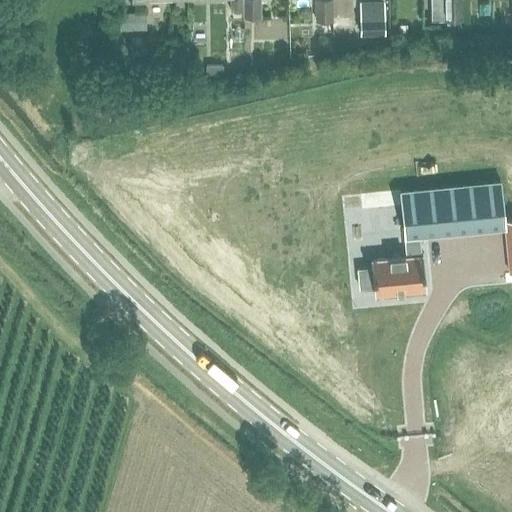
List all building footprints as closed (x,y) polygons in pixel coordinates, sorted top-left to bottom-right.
[(244,19),(243,0),(230,0),(231,19),(244,19)] [(244,0),(245,17),(261,17),(260,0),(244,0)] [(332,0),(315,0),(316,20),(333,20),(332,0)] [(444,0),(445,20),(459,19),(458,0),(444,0)] [(121,29),(146,29),(146,11),(120,12),(121,29)] [(383,14),(359,15),(360,33),(384,32),(383,14)] [(350,18),(334,18),(334,26),(350,26),(350,18)] [(356,38),(348,38),(348,46),(356,46),(356,38)] [(222,67),(206,67),(206,77),(222,77),(222,67)] [(419,235),(505,227),(509,272),(511,271),(511,219),(504,220),(500,180),(400,190),(407,256),(371,260),(371,267),(357,268),(359,288),(373,287),(374,294),(426,289),(423,255),(421,255),(419,235)] [(384,308),(382,335),(395,336),(397,309),(384,308)]
